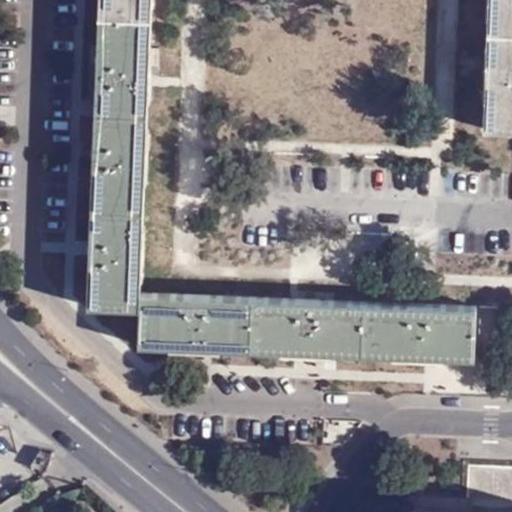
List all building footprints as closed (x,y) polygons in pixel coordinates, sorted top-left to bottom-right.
[(149,11),(149,0),(97,0),(97,8),(149,11)] [(511,0),(487,0),(486,37),(511,38),(511,0)] [(148,38),(149,11),(97,8),(95,45),(85,44),(84,56),(82,106),(92,106),(145,109),(147,67),(157,67),(159,38),(148,38)] [(511,38),(486,37),(481,126),(511,128),(511,38)] [(145,109),(92,106),(91,149),(84,148),(84,154),(84,161),(90,161),(88,204),(141,206),(145,109)] [(141,206),(88,204),(86,246),(79,245),(79,251),(79,257),(85,257),(84,297),(137,300),(137,285),(141,206)] [(361,347),(362,295),(326,293),(327,285),(292,283),(291,292),(250,290),(249,342),(277,343),(276,351),(296,352),(311,353),(311,345),(361,347)] [(249,342),(250,290),(137,285),(137,300),(135,337),(170,338),(170,346),(176,346),(182,346),(182,339),(249,342)] [(362,295),(361,347),(419,349),(418,362),(425,362),(429,362),(430,349),(471,351),(473,300),(362,295)] [(495,300),(478,300),(476,351),(494,352),(495,300)] [(511,511),(511,496),(495,496),(474,495),(474,505),(409,503),(408,511),(511,511)]
